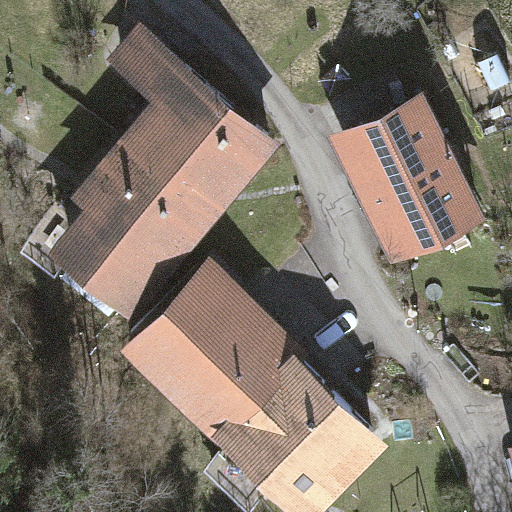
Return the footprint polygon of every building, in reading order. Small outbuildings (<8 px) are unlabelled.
[(140,13),(110,50),(151,83),(182,46),(140,13)] [(151,83),(129,111),(226,189),(240,172),(279,124),(182,46),(151,83)] [(501,47),(479,56),(490,80),(511,71),(501,47)] [(376,222),(389,250),(484,203),(419,73),(324,120),(376,222)] [(219,198),(226,189),(129,111),(75,179),(83,185),(49,227),(138,299),(219,198)] [(207,238),(123,322),(307,506),(392,422),(332,363),(207,238)]
